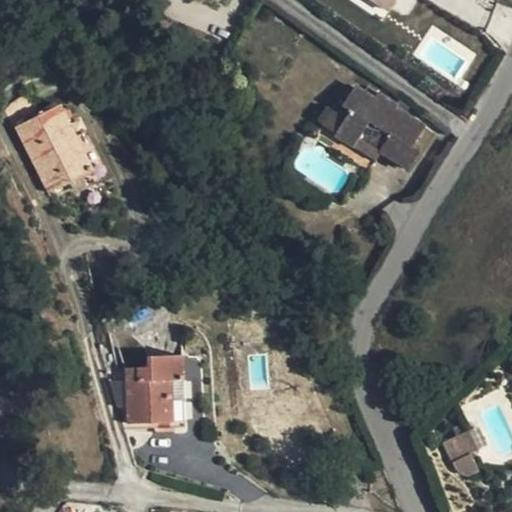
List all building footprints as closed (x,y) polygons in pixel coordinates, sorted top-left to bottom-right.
[(368,0),(389,12),(395,0),(368,0)] [(423,126),(404,115),(394,108),(395,105),(376,93),(373,99),(362,92),(353,87),(340,107),(348,112),(334,134),(334,135),(374,162),(380,153),(408,171),(419,153),(410,148),(423,126)] [(365,87),(362,92),(373,99),(376,93),(365,87)] [(5,108),(15,128),(41,115),(28,91),(5,108)] [(398,100),(395,105),(394,108),(404,115),(409,107),(398,100)] [(93,170),(77,136),(62,105),(41,115),(15,128),(48,193),(69,183),(93,170)] [(325,128),(334,134),(348,112),(340,107),(325,128)] [(87,131),(77,136),(93,170),(69,183),(73,194),(109,175),(87,131)] [(180,132),(145,149),(157,174),(185,160),(181,151),(187,148),(180,132)] [(0,144),(0,158),(8,154),(3,143),(0,144)] [(171,401),(182,400),(181,356),(147,357),(147,368),(136,368),(137,382),(126,382),(128,429),(139,428),(139,421),(171,421),(171,401)] [(125,368),(126,382),(137,382),(136,368),(125,368)] [(0,376),(0,396),(19,392),(14,373),(0,376)] [(19,392),(0,396),(0,414),(32,408),(27,391),(19,392)] [(183,428),(182,400),(171,401),(171,421),(139,421),(139,428),(183,428)] [(477,431),(467,434),(475,455),(484,451),(477,431)] [(475,455),(467,434),(452,440),(459,460),(475,455)]
